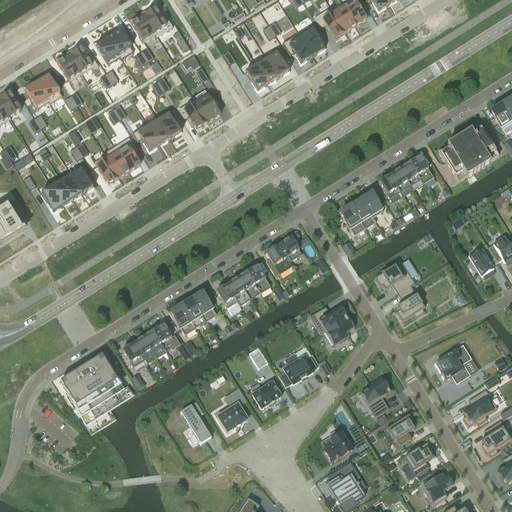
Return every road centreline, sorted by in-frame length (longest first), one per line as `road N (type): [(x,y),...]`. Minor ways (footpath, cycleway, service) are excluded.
road 1 (tertiary): [(511,21),(278,168)]
road 2 (residential): [(90,343),(304,208)]
road 3 (residential): [(304,208),(511,77)]
road 4 (residential): [(205,148),(0,278)]
road 5 (unknown): [(0,169),(199,43)]
road 6 (residential): [(442,0),(249,122)]
road 7 (tertiary): [(234,196),(63,304)]
road 8 (residential): [(492,511),(394,352)]
road 9 (residential): [(381,331),(324,402),(269,438)]
road 10 (residential): [(381,331),(304,208)]
road 11 (residential): [(171,0),(249,122)]
road 12 (residential): [(0,68),(110,0)]
road 13 (residential): [(511,300),(394,352)]
